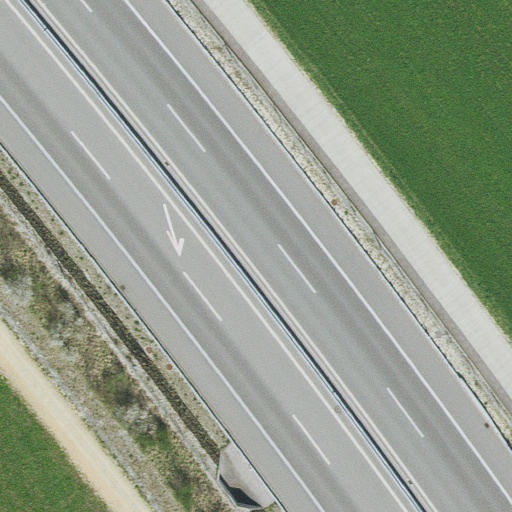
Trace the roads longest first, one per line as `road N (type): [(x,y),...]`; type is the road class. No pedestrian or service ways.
road 1 (motorway): [(479,511),(294,261),(84,0)]
road 2 (motorway): [(0,47),(362,511)]
road 3 (track): [(511,351),(442,253),(226,0)]
road 4 (track): [(149,511),(0,340)]
